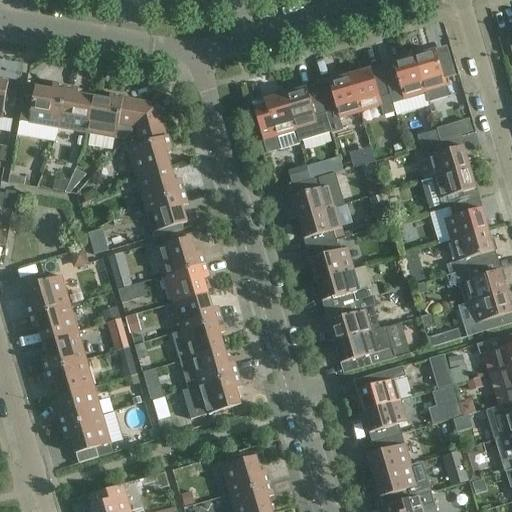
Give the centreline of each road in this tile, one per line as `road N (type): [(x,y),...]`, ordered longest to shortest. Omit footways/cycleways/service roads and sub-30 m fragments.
road 1 (residential): [(333,511),(202,58)]
road 2 (residential): [(202,58),(399,0)]
road 3 (residential): [(8,24),(202,58)]
road 4 (residential): [(511,165),(466,0)]
road 5 (residential): [(0,358),(46,511)]
